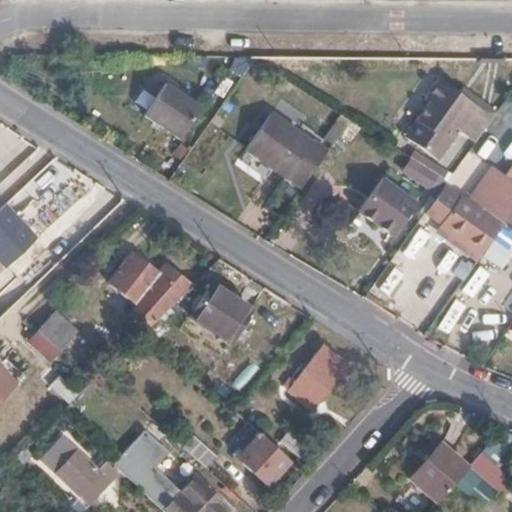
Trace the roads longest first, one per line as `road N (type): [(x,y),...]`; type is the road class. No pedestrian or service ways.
road 1 (residential): [(0,21),(511,24)]
road 2 (residential): [(0,96),(428,371)]
road 3 (residential): [(296,511),(428,371)]
